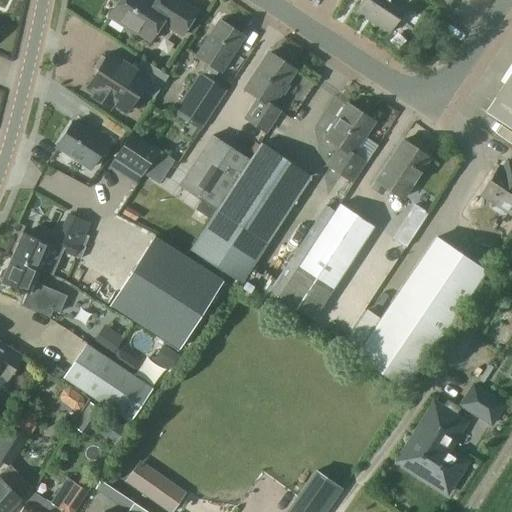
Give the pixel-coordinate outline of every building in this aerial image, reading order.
[(155,0),(155,1),(154,0),(118,0),(109,14),(150,41),(163,23),(182,36),(199,11),(182,0),(155,0)] [(362,0),(355,11),(389,33),(408,5),(400,0),(362,0)] [(221,73),(245,37),(220,20),(196,56),(221,73)] [(112,104),(125,113),(139,92),(143,91),(154,97),(151,101),(152,102),(169,76),(142,59),(135,69),(110,53),(106,59),(102,57),(95,67),(99,70),(87,88),(95,93),(92,97),(110,108),(112,104)] [(266,132),(280,111),(271,106),(295,70),(270,53),(245,89),(259,98),(245,119),(266,132)] [(511,128),(511,72),(486,112),(511,128)] [(199,128),(224,90),(199,74),(175,112),(199,128)] [(352,180),(364,162),(353,154),(374,122),(347,105),(326,137),(340,146),(328,165),(352,180)] [(57,147),(90,168),(110,138),(89,125),(87,129),(74,121),(57,147)] [(142,174),(158,148),(131,131),(115,157),(142,174)] [(216,211),(250,159),(214,135),(180,187),(216,211)] [(403,197),(429,158),(403,140),(372,186),(382,193),(387,186),(403,197)] [(250,159),(216,211),(265,243),(310,175),(261,142),(250,159)] [(511,163),(508,161),(503,169),(499,166),(481,194),(511,213),(511,211),(511,163)] [(96,193),(118,203),(125,186),(104,177),(96,193)] [(339,204),(313,243),(279,295),(313,318),(373,226),(339,204)] [(414,206),(394,238),(406,246),(426,214),(414,206)] [(461,228),(474,225),(471,213),(458,216),(461,228)] [(223,242),(227,235),(215,228),(207,243),(234,258),(238,251),(223,242)] [(12,257),(39,269),(50,245),(22,233),(12,257)] [(78,243),(59,234),(54,246),(73,255),(78,243)] [(154,236),(110,304),(178,349),(223,280),(154,236)] [(485,272),(435,238),(434,238),(353,358),(402,394),(485,272)] [(34,282),(39,269),(12,257),(1,280),(29,292),(23,304),(49,315),(52,309),(59,312),(66,296),(34,282)] [(252,262),(239,272),(246,281),(259,271),(252,262)] [(343,340),(351,345),(360,330),(352,325),(343,340)] [(117,350),(101,339),(94,349),(87,345),(65,377),(130,420),(151,388),(110,360),(117,350)] [(22,355),(0,341),(0,375),(7,380),(22,355)] [(169,369),(179,356),(164,345),(154,358),(169,369)] [(77,410),(85,397),(66,385),(57,398),(77,410)] [(492,426),(505,406),(474,387),(461,407),(492,426)] [(427,471),(423,477),(448,493),(468,461),(449,449),(467,422),(435,402),(402,455),(427,471)] [(29,435),(35,420),(21,414),(15,429),(29,435)] [(0,457),(9,463),(27,437),(10,426),(0,440),(0,457)] [(172,511),(185,493),(140,462),(128,479),(172,511)] [(0,511),(10,511),(22,501),(25,498),(32,487),(10,465),(0,474),(0,511)] [(322,511),(341,487),(319,470),(287,511),(322,511)] [(26,503),(20,511),(56,511),(76,483),(63,475),(47,499),(43,497),(35,509),(26,503)] [(39,477),(35,490),(49,495),(54,482),(39,477)] [(147,511),(134,503),(100,481),(95,488),(129,511),(127,511),(104,511),(103,511),(102,511),(147,511)]
